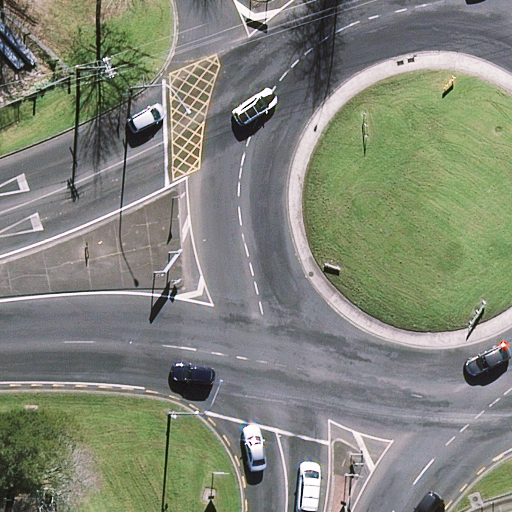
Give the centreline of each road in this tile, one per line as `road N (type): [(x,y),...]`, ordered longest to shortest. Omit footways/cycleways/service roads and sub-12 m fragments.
road 1 (trunk): [(0,216),(264,102)]
road 2 (trunk): [(254,292),(0,338)]
road 3 (trunk): [(254,292),(235,225),(239,161),(264,102)]
road 4 (trunk): [(462,399),(397,399),(356,387),(291,341)]
road 5 (secondary): [(285,511),(291,341)]
road 6 (secondary): [(462,399),(436,426),(386,511)]
